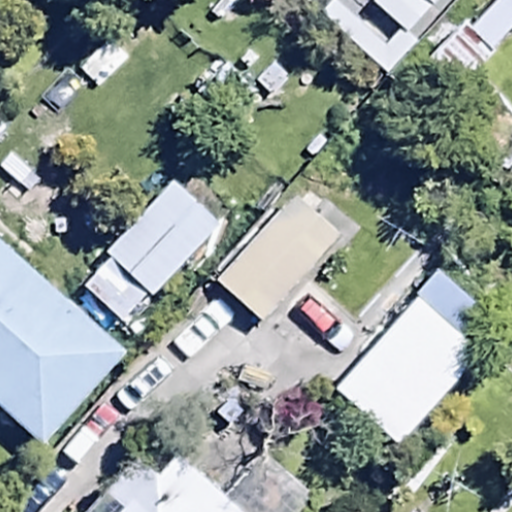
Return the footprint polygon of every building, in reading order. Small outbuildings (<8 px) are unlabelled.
[(402,39),(437,0),(387,0),(375,14),(402,39)] [(511,30),(511,0),(451,0),(420,34),(468,78),(511,30)] [(190,190),(179,201),(168,190),(100,261),(107,268),(78,298),(113,331),(142,300),(147,305),(214,235),(206,227),(217,216),(190,190)] [(337,243),(288,199),(209,287),(258,330),(337,243)] [(0,421),(36,453),(118,361),(0,256),(0,421)] [(492,348),(420,289),(333,395),(406,454),(492,348)] [(237,511),(177,459),(155,483),(131,463),(99,499),(114,511),(237,511)]
